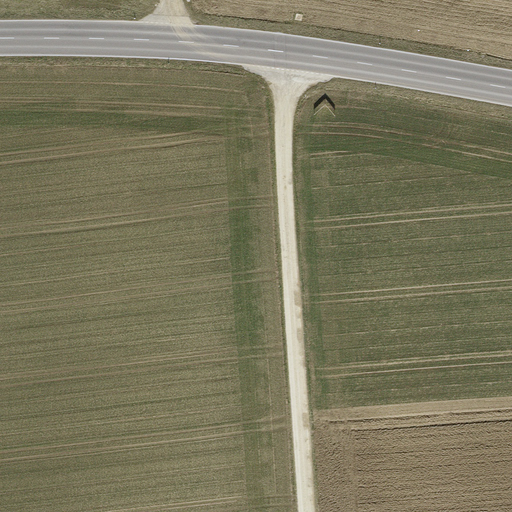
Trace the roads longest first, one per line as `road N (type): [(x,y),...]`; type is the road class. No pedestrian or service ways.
road 1 (primary): [(511,89),(229,45),(0,38)]
road 2 (track): [(311,511),(282,51)]
